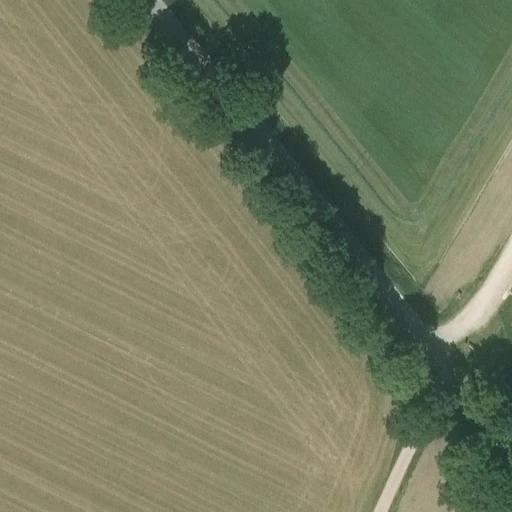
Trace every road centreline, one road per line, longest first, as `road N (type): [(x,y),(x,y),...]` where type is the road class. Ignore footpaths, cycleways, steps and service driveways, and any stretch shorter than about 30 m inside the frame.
road 1 (tertiary): [(511,464),(301,176),(156,0)]
road 2 (track): [(384,511),(429,411),(456,382)]
